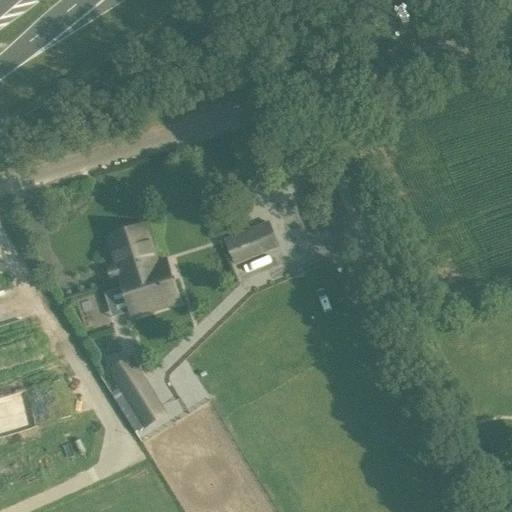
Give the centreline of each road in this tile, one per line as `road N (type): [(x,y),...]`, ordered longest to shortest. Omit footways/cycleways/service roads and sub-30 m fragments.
road 1 (unclassified): [(301,94),(491,511)]
road 2 (unclassified): [(0,182),(301,94)]
road 3 (unclassified): [(301,94),(511,30)]
